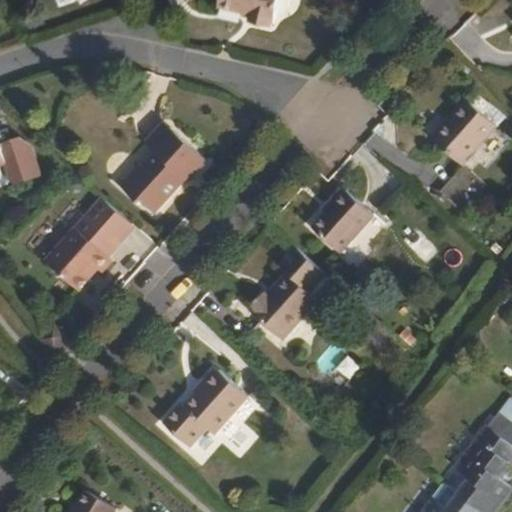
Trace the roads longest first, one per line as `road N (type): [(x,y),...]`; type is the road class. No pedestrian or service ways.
road 1 (residential): [(0,484),(36,432),(342,106)]
road 2 (residential): [(342,106),(104,48),(0,68)]
road 3 (residential): [(342,106),(449,0)]
